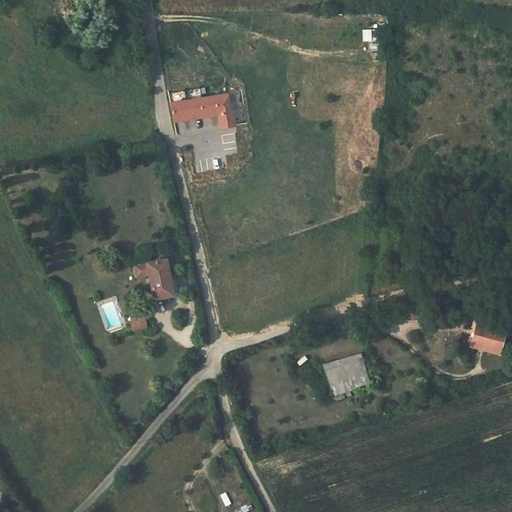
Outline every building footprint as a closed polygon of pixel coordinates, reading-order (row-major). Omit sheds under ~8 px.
[(214,129),(235,125),(232,110),(230,109),(227,94),(170,103),(173,120),(209,113),(214,129)] [(146,299),(170,294),(162,258),(137,263),(146,299)] [(125,312),(128,323),(129,331),(143,329),(139,310),(125,312)] [(503,331),(475,322),(470,347),(497,354),(503,331)] [(322,364),(330,396),(368,385),(359,354),(322,364)] [(224,507),(230,504),(224,493),(218,496),(224,507)]
